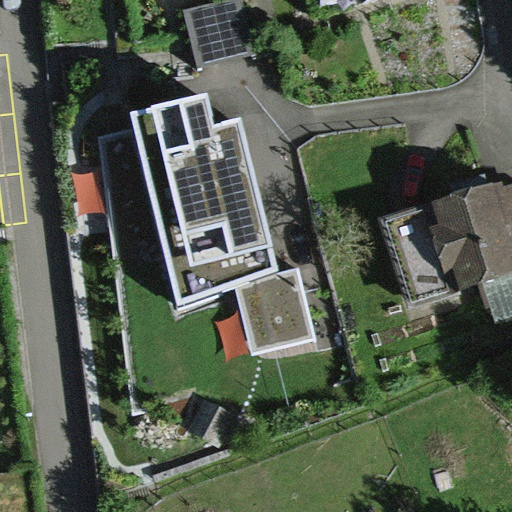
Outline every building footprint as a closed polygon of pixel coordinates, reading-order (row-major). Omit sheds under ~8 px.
[(243,0),(225,0),(186,10),(200,69),(257,55),(243,0)] [(208,94),(133,112),(180,306),(277,268),(242,120),(215,128),(208,94)] [(498,184),(383,227),(415,313),(511,277),(511,187),(501,191),(498,184)] [(238,288),(255,351),(316,335),(300,273),(238,288)] [(37,511),(31,472),(0,476),(0,511),(37,511)]
